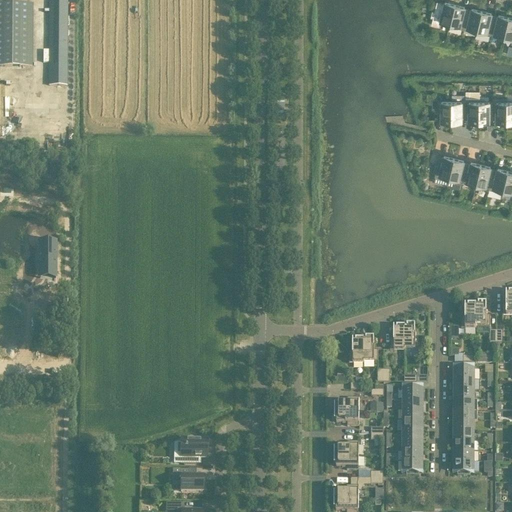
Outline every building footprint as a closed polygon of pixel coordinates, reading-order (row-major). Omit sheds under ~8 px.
[(0,0),(0,67),(31,67),(31,5),(8,5),(7,0),(0,0)] [(49,0),(49,86),(66,86),(67,0),(49,0)] [(432,10),(430,17),(433,18),(431,24),(440,26),(440,24),(449,26),(450,26),(455,3),(448,2),(445,1),(445,3),(441,2),(437,1),(435,11),(432,10)] [(455,3),(450,26),(463,29),(468,8),(464,7),(465,6),(455,3)] [(468,8),(463,29),(476,32),(482,10),(475,8),(472,7),(471,9),(468,8)] [(482,10),(476,32),(490,35),(491,32),(490,32),(495,15),(491,14),(492,12),(488,11),(482,10)] [(495,15),(490,32),(491,32),(504,36),(509,16),(502,14),(499,14),(498,15),(495,15)] [(504,36),(503,38),(503,39),(511,40),(511,16),(509,16),(504,36)] [(466,101),(465,119),(469,119),(473,119),(473,121),(479,121),(479,95),(479,92),(466,92),(466,101)] [(479,95),(479,121),(486,121),(486,119),(489,119),(493,119),(493,101),(488,101),(488,96),(479,95)] [(432,98),(432,109),(437,109),(437,119),(441,119),(441,121),(445,121),(452,121),(452,101),(438,101),(438,99),(432,98)] [(493,101),(493,119),(500,119),(500,121),(507,121),(507,101),(507,98),(493,98),(493,101)] [(452,101),(452,121),(458,121),(458,119),(465,119),(466,101),(452,101)] [(2,133),(13,132),(13,123),(2,123),(2,133)] [(435,165),(434,172),(436,172),(435,176),(449,179),(454,157),(448,155),(447,157),(440,155),(437,166),(435,165)] [(454,157),(449,179),(462,182),(463,180),(467,162),(460,160),(460,159),(454,157)] [(467,162),(463,180),(476,183),(481,163),(471,161),(470,163),(467,162)] [(476,183),(475,186),(489,189),(494,168),(490,167),(491,166),(481,163),(476,183)] [(494,168),(489,189),(502,192),(503,189),(508,170),(498,167),(497,169),(494,168)] [(511,170),(508,170),(503,189),(511,191),(511,170)] [(38,246),(38,283),(54,283),(54,246),(38,246)] [(502,305),(502,317),(511,316),(511,292),(509,292),(509,294),(506,294),(506,305),(502,305)] [(476,305),(476,329),(476,328),(490,328),(490,316),(486,316),(486,303),(478,303),(478,305),(476,305)] [(461,318),(461,329),(476,329),(476,305),(468,305),(468,307),(465,307),(465,318),(461,318)] [(0,336),(13,337),(13,313),(0,313),(0,336)] [(405,327),(404,350),(419,350),(419,338),(415,338),(415,325),(407,325),(407,327),(405,327)] [(390,340),(390,351),(404,351),(404,350),(405,327),(397,327),(397,329),(394,329),(394,340),(390,340)] [(363,340),(363,362),(378,362),(378,351),(374,351),(374,338),(366,338),(366,340),(363,340)] [(349,352),(349,364),(363,364),(363,362),(363,340),(356,340),(356,342),(353,342),(353,352),(349,352)] [(477,355),(477,363),(494,363),(494,355),(477,355)] [(455,370),(455,381),(474,381),(474,370),(470,370),(470,367),(458,367),(458,370),(455,370)] [(455,381),(455,391),(473,391),(474,381),(455,381)] [(403,390),(403,401),(423,401),(423,390),(413,390),(413,387),(407,387),(407,390),(403,390)] [(455,391),(455,401),(473,402),(473,391),(455,391)] [(335,405),(335,413),(346,413),(359,413),(359,399),(347,398),(347,402),(336,402),(336,405),(335,405)] [(403,401),(403,411),(423,411),(423,401),(403,401)] [(455,401),(455,412),(477,412),(477,402),(473,402),(455,401)] [(25,413),(25,433),(44,433),(44,428),(45,428),(52,428),(52,422),(54,422),(53,422),(53,415),(54,415),(54,414),(52,414),(52,404),(35,404),(35,415),(32,415),(32,413),(25,413)] [(16,407),(0,407),(0,425),(16,426),(16,407)] [(403,411),(403,421),(423,422),(423,411),(403,411)] [(455,412),(455,422),(473,422),(477,422),(477,412),(455,412)] [(335,413),(335,420),(336,420),(336,423),(347,423),(347,427),(359,427),(359,413),(346,413),(335,413)] [(403,421),(403,432),(422,432),(423,422),(403,421)] [(455,422),(454,432),(473,432),(473,422),(455,422)] [(403,432),(403,442),(422,442),(422,432),(403,432)] [(454,432),(454,442),(473,442),(473,432),(454,432)] [(178,444),(178,454),(180,455),(180,458),(181,458),(180,464),(195,464),(195,458),(206,458),(206,440),(197,440),(196,439),(190,439),(189,440),(181,440),(180,443),(178,444)] [(47,487),(48,444),(0,441),(0,453),(23,455),(22,496),(0,495),(0,511),(43,511),(44,496),(38,496),(38,487),(47,487)] [(334,449),(334,457),(359,457),(359,443),(347,442),(347,446),(336,446),(336,449),(334,449)] [(403,442),(403,452),(422,452),(422,442),(403,442)] [(454,442),(454,452),(473,452),(473,442),(454,442)] [(403,452),(403,462),(422,462),(422,452),(403,452)] [(454,452),(454,463),(473,463),(473,452),(454,452)] [(334,457),(334,464),(336,464),(336,467),(347,467),(347,471),(359,471),(359,457),(334,457)] [(403,462),(403,473),(406,473),(406,476),(413,476),(413,473),(422,473),(422,462),(403,462)] [(454,463),(454,473),(458,473),(458,476),(470,476),(470,473),(473,473),(473,463),(454,463)] [(484,463),(484,473),(488,473),(492,473),(492,463),(487,463),(484,463)] [(172,470),(172,483),(180,483),(180,492),(202,492),(202,491),(204,490),(204,485),(202,484),(202,478),(187,477),(187,470),(172,470)] [(334,493),(334,501),(348,501),(358,501),(358,499),(358,491),(360,491),(364,486),(370,486),(371,485),(383,485),(383,479),(371,479),(359,479),(358,479),(351,479),(351,486),(347,486),(347,490),(336,490),(336,493),(334,493)] [(334,501),(334,508),(336,508),(336,511),(347,511),(346,511),(358,511),(358,501),(348,501),(334,501)]
